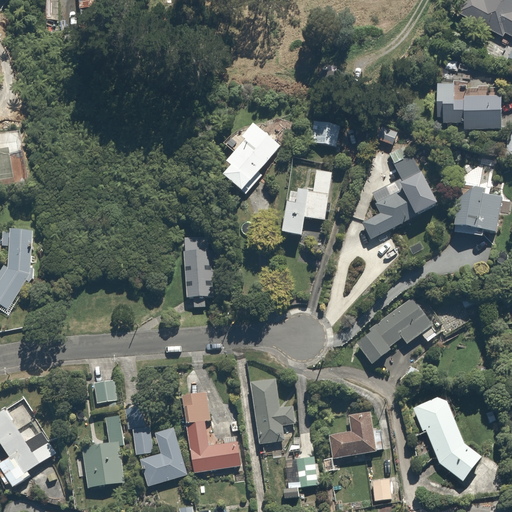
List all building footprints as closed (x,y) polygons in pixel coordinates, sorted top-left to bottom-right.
[(104,0),(80,0),(81,15),(105,14),(104,0)] [(483,30),(504,42),(506,37),(511,40),(511,0),(486,0),(486,2),(483,0),(467,0),(459,15),(484,28),(483,30)] [(445,128),(466,128),(466,135),(508,136),(509,103),(467,101),(467,103),(456,103),(457,87),(441,86),(440,122),(445,123),(445,128)] [(343,129),(314,123),(309,146),(338,152),(343,129)] [(256,128),(244,143),(246,146),(230,167),(237,173),(229,185),(247,199),(284,150),(256,128)] [(398,198),(396,195),(375,206),(381,216),(363,225),(375,247),(421,223),(443,211),(414,157),(393,168),(405,191),(402,192),(404,195),(398,198)] [(298,207),(292,207),(287,243),(307,245),(310,224),(328,226),(335,176),(318,174),(315,194),(300,192),(298,207)] [(487,244),(488,241),(488,239),(499,241),(508,204),(482,198),(463,207),(456,237),(464,239),(465,236),(471,237),(470,240),(487,244)] [(4,248),(12,249),(9,261),(0,275),(0,303),(13,312),(35,278),(36,249),(41,250),(42,236),(37,236),(13,235),(4,234),(4,248)] [(204,310),(204,303),(221,302),(217,240),(186,242),(190,304),(194,303),(195,311),(204,310)] [(425,340),(428,344),(439,337),(413,300),(370,331),(373,336),(358,347),(376,373),(396,359),(389,349),(402,340),(410,351),(425,340)] [(121,403),(118,381),(95,383),(98,406),(121,403)] [(297,407),(283,409),(278,381),(254,384),(263,447),(288,443),(286,429),(300,427),(297,407)] [(247,468),(242,441),(214,445),(211,425),(216,424),(212,397),(185,401),(197,476),(247,468)] [(412,410),(421,434),(427,432),(440,466),(465,488),(483,466),(464,450),(445,398),(412,410)] [(45,435),(30,444),(10,412),(0,417),(0,439),(13,459),(0,467),(0,471),(13,492),(47,471),(43,464),(58,455),(45,435)] [(352,433),(325,437),(329,463),(382,454),(376,413),(350,418),(352,433)] [(123,449),(126,448),(121,419),(106,421),(111,449),(84,454),(91,492),(129,485),(123,449)] [(133,433),(135,443),(147,490),(191,479),(179,432),(156,438),(153,428),(133,433)] [(324,488),(320,458),(288,463),(292,493),(324,488)] [(394,501),(393,482),(373,483),(374,502),(394,501)]
